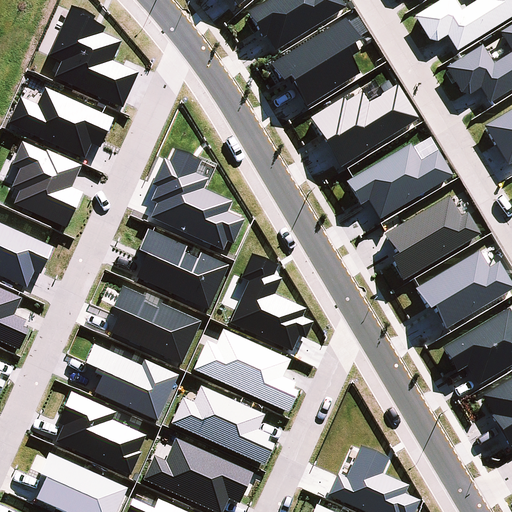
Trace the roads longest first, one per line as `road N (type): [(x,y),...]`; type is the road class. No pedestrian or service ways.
road 1 (residential): [(0,453),(189,39)]
road 2 (residential): [(357,312),(189,39)]
road 3 (residential): [(369,0),(511,230)]
road 4 (residential): [(470,502),(357,312)]
road 5 (residential): [(270,511),(357,312)]
